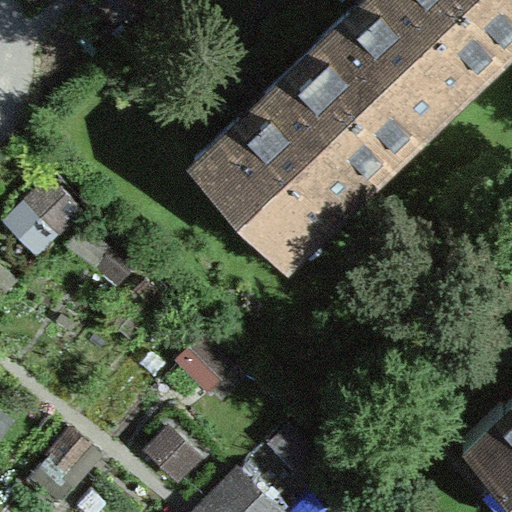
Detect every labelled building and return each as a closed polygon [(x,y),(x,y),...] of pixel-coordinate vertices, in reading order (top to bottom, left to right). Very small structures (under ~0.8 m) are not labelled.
[(306,46),(396,140),(506,36),(471,0),(384,0),(365,18),(362,21),(348,6),(306,46)] [(511,0),(471,0),(506,36),(511,29),(511,0)] [(194,152),(284,247),(396,140),(306,46),(264,86),(279,101),(254,124),(252,126),(238,111),(194,152)] [(226,360),(201,336),(184,353),(208,378),(226,360)] [(511,393),(504,402),(500,398),(462,435),(511,487),(511,393)] [(169,426),(152,444),(177,468),(194,450),(169,426)] [(280,511),(284,508),(237,463),(190,511),(280,511)]
